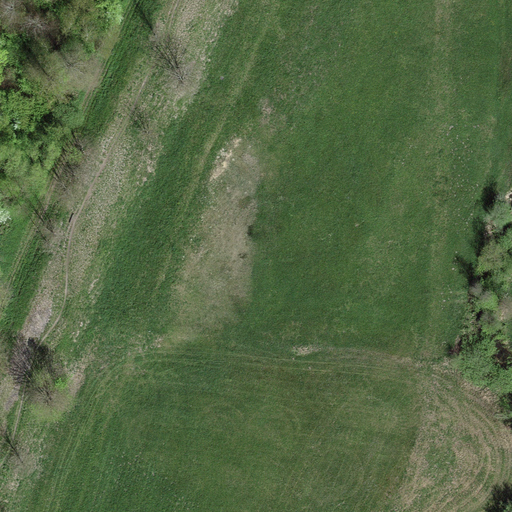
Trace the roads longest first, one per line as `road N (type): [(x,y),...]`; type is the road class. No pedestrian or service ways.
road 1 (track): [(258,0),(87,403),(58,511)]
road 2 (track): [(0,299),(130,0)]
